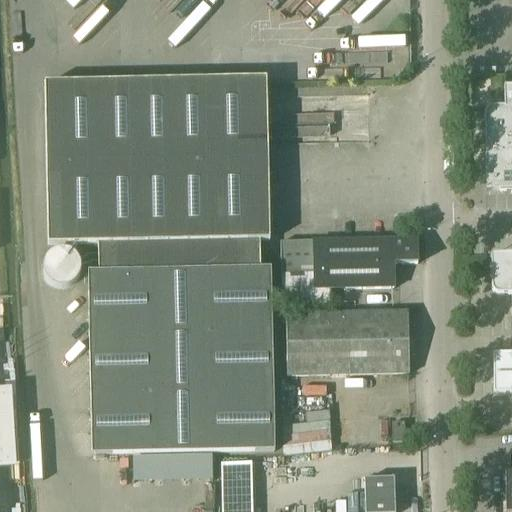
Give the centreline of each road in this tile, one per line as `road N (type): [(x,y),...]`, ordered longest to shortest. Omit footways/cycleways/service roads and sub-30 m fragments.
road 1 (unknown): [(24,58),(33,303),(84,511)]
road 2 (unclassified): [(446,511),(441,225)]
road 3 (unclassified): [(441,225),(437,0)]
